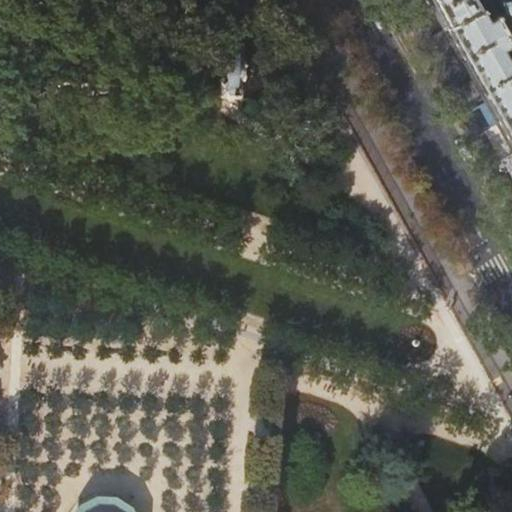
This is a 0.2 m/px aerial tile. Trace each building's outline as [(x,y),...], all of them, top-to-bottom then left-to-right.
[(465,0),(427,0),(443,28),(472,11),(465,0)] [(511,0),(499,0),(493,2),(496,12),(488,15),(500,37),(511,33),(511,0)] [(472,11),(443,28),(461,60),(511,151),(511,59),(511,57),(501,63),(496,54),(506,49),(500,37),(488,15),(482,6),(472,11)] [(511,33),(500,37),(506,49),(511,57),(511,59),(511,33)] [(241,42),(223,41),(223,46),(228,46),(228,55),(223,55),(223,61),(228,61),(227,62),(229,63),(231,64),(232,65),(233,67),(233,69),(233,71),(232,73),(231,74),(229,76),(227,76),(227,78),(222,78),(222,83),(226,83),(226,93),(221,93),(221,97),(246,97),(247,70),(248,43),(241,42)] [(126,511),(124,509),(116,503),(107,500),(97,500),(87,503),(80,509),(77,511),(126,511)]
